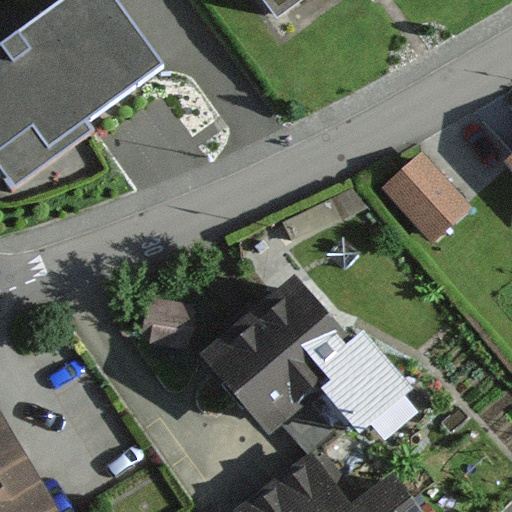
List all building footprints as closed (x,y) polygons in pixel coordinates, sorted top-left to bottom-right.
[(107,0),(81,0),(0,62),(0,178),(15,198),(169,80),(107,0)] [(266,0),(294,38),(347,0),(266,0)] [(421,168),(387,201),(434,248),(468,215),(421,168)] [(300,277),(202,365),(271,442),(317,400),(364,453),(416,406),(300,277)] [(47,511),(0,435),(0,511),(47,511)] [(351,511),(315,473),(273,511),(408,511),(393,495),(374,511),(351,511)]
